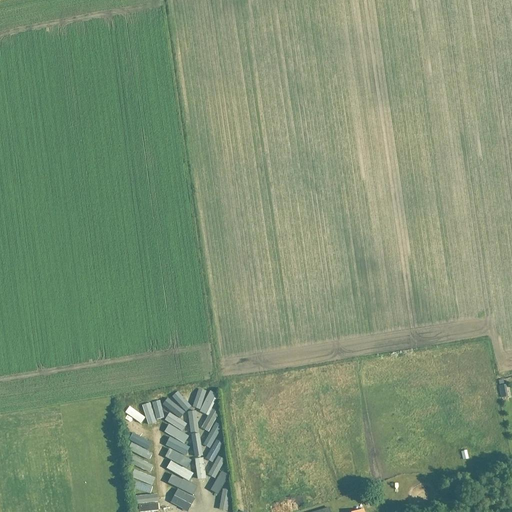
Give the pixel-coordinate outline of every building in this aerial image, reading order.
[(215,384),(200,386),(204,425),(220,423),(219,410),(209,411),(209,409),(218,408),(215,384)] [(171,390),(174,415),(191,413),(190,411),(200,410),(197,387),(180,389),(171,390)] [(166,418),(174,416),(168,391),(159,393),(166,418)] [(149,419),(163,418),(160,395),(153,396),(154,399),(147,400),(149,419)] [(194,437),(191,438),(195,463),(203,462),(199,438),(202,438),(199,413),(185,415),(188,432),(193,431),(194,437)] [(163,420),(148,421),(151,469),(167,468),(163,420)] [(124,427),(144,436),(146,430),(127,421),(124,427)] [(167,437),(186,448),(189,442),(174,434),(178,428),(168,422),(166,426),(172,429),(167,437)] [(226,435),(214,424),(207,432),(212,437),(203,447),(210,453),(226,435)] [(145,456),(148,451),(129,441),(126,446),(145,456)] [(223,445),(208,459),(213,464),(228,450),(223,445)] [(147,468),(150,463),(131,451),(128,456),(147,468)] [(131,470),(145,477),(148,471),(134,464),(131,470)] [(167,490),(169,508),(176,508),(186,511),(196,511),(197,511),(179,503),(175,504),(172,488),(167,489),(169,484),(167,472),(162,472),(155,469),(153,473),(156,490),(158,491),(167,490)] [(212,482),(218,489),(232,475),(226,469),(212,482)] [(130,483),(152,488),(153,481),(132,476),(130,483)] [(487,481),(478,482),(479,490),(488,489),(487,481)] [(140,504),(137,511),(158,511),(159,511),(151,509),(156,494),(137,487),(132,501),(140,504)]
